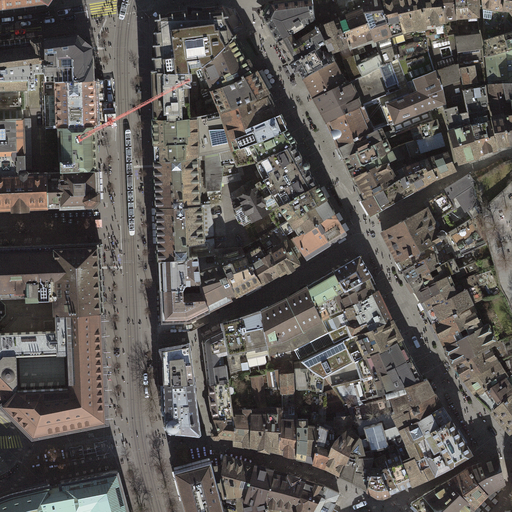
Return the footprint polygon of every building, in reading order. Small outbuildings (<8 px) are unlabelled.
[(0,0),(0,9),(47,3),(48,0),(0,0)] [(291,34),(314,20),(311,0),(303,0),(271,4),(268,11),(264,17),(267,22),(276,39),(277,41),(290,34),(291,34)] [(311,0),(314,20),(318,27),(340,18),(338,11),(336,0),(311,0)] [(336,0),(338,11),(340,18),(363,8),(362,0),(336,0)] [(384,64),(391,62),(399,58),(394,43),(391,33),(381,2),(380,0),(362,0),(363,8),(377,44),(378,52),(384,64)] [(394,43),(399,58),(428,50),(427,35),(423,0),(387,0),(381,2),(391,33),(394,43)] [(423,0),(427,35),(436,33),(434,22),(443,21),(443,19),(441,0),(423,0)] [(441,0),(443,19),(456,18),(455,0),(441,0)] [(455,0),(456,18),(478,16),(477,0),(455,0)] [(504,10),(505,0),(481,0),(482,8),(504,10)] [(511,0),(505,0),(504,10),(482,8),(485,40),(511,32),(511,0)] [(377,44),(363,8),(340,18),(351,47),(362,43),(371,39),(373,46),(377,44)] [(236,36),(227,20),(227,16),(223,16),(223,12),(211,14),(210,13),(198,14),(198,13),(185,15),(185,14),(173,15),(173,14),(159,16),(160,19),(155,19),(155,21),(156,20),(157,32),(154,32),(154,33),(155,33),(156,44),(153,45),(153,46),(154,46),(155,57),(152,58),(152,59),(153,59),(154,70),(151,70),(151,72),(186,73),(191,72),(192,71),(198,69),(202,67),(201,66),(205,64),(214,58),(236,36)] [(351,47),(340,18),(318,27),(326,43),(331,53),(343,48),(346,58),(343,59),(351,81),(363,75),(358,65),(354,56),(350,47),(351,47)] [(290,63),(319,47),(326,43),(318,27),(314,20),(291,34),(290,34),(277,41),(290,63)] [(511,32),(485,40),(486,56),(511,48),(511,32)] [(55,73),(55,81),(94,80),(93,63),(93,47),(78,34),(53,38),(45,39),(45,73),(55,73)] [(479,34),(456,37),(457,51),(481,48),(479,34)] [(222,86),(255,71),(236,36),(214,58),(205,64),(201,66),(202,67),(212,90),(222,86)] [(35,74),(45,73),(45,39),(34,39),(0,44),(0,110),(24,110),(26,109),(25,89),(36,89),(35,74)] [(366,51),(362,43),(351,47),(350,47),(354,56),(358,54),(366,51)] [(315,72),(334,62),(333,60),(331,55),(325,52),(322,53),(319,47),(290,63),(295,73),(299,71),(303,79),(315,72)] [(504,84),(511,83),(511,48),(486,56),(488,85),(504,84)] [(441,87),(435,71),(428,50),(399,58),(412,93),(381,106),(389,124),(391,123),(406,117),(407,116),(428,108),(445,103),(441,87)] [(384,64),(378,52),(360,61),(358,54),(354,56),(358,65),(363,75),(384,64)] [(343,81),(346,80),(344,77),(341,78),(334,62),(315,72),(303,79),(314,97),(343,82),(343,81)] [(363,90),(369,102),(390,93),(387,86),(398,82),(391,62),(384,64),(363,75),(351,81),(347,83),(346,80),(343,81),(343,82),(314,97),(321,111),(352,95),(363,90)] [(441,87),(461,80),(458,64),(435,71),(441,87)] [(473,66),(462,67),(465,83),(476,81),(473,66)] [(186,73),(151,72),(153,119),(177,119),(190,117),(189,86),(190,86),(190,80),(192,80),(192,71),(191,72),(186,73)] [(221,111),(267,93),(255,71),(222,86),(212,90),(202,93),(208,113),(219,110),(221,111)] [(45,103),(45,127),(96,125),(94,80),(55,81),(56,103),(45,103)] [(494,117),(507,116),(510,115),(509,101),(508,96),(504,84),(488,85),(494,117)] [(481,112),(488,109),(487,100),(485,86),(464,90),(468,112),(468,114),(478,112),(481,112)] [(347,114),(364,105),(369,102),(363,90),(352,95),(321,111),(326,122),(345,113),(347,114)] [(263,139),(287,129),(278,111),(269,92),(267,93),(221,111),(219,110),(208,113),(201,115),(190,117),(177,119),(153,119),(153,139),(154,160),(177,160),(198,156),(206,154),(219,152),(232,149),(233,149),(263,139)] [(338,147),(372,131),(363,108),(365,107),(364,105),(347,114),(345,113),(326,122),(338,147)] [(457,106),(445,109),(449,130),(459,162),(480,156),(479,154),(468,114),(468,112),(458,114),(457,106)] [(433,120),(428,108),(407,116),(406,117),(391,123),(393,130),(395,134),(411,128),(421,124),(423,124),(433,120)] [(468,114),(479,154),(497,149),(488,109),(481,112),(478,112),(468,114)] [(511,142),(507,116),(494,117),(501,146),(511,143),(511,142)] [(0,208),(44,207),(48,207),(47,172),(42,172),(28,173),(25,170),(24,118),(0,119),(0,208)] [(441,132),(436,119),(433,120),(423,124),(421,124),(411,128),(415,141),(441,132)] [(45,127),(47,172),(98,169),(96,125),(45,127)] [(344,158),(386,138),(395,134),(393,130),(383,133),(381,127),(372,131),(338,147),(344,158)] [(255,161),(296,144),(287,129),(263,139),(233,149),(232,149),(219,152),(221,161),(235,158),(237,165),(237,166),(255,161)] [(444,132),(441,132),(415,141),(407,142),(391,149),(396,158),(404,155),(407,156),(446,144),(444,132)] [(373,169),(387,162),(396,158),(391,149),(387,140),(386,138),(344,158),(344,160),(345,162),(351,174),(352,178),(371,169),(373,169)] [(297,194),(318,184),(300,150),(298,147),(296,144),(255,161),(257,165),(259,170),(263,177),(260,181),(256,183),(254,180),(250,180),(245,182),(243,185),(247,191),(234,199),(238,205),(234,207),(235,209),(234,212),(240,222),(242,223),(244,224),(268,211),(269,212),(280,207),(280,206),(298,196),(297,194)] [(223,176),(224,165),(222,166),(221,161),(219,152),(206,154),(208,190),(221,189),(222,182),(224,176),(223,176)] [(428,160),(436,177),(455,169),(448,154),(428,160)] [(177,160),(154,160),(156,207),(200,205),(198,156),(177,160)] [(406,176),(414,190),(436,177),(428,160),(427,159),(403,167),(406,176)] [(487,167),(475,172),(478,178),(503,162),(501,159),(487,167)] [(374,193),(406,176),(403,167),(393,172),(387,162),(373,169),(371,169),(352,178),(363,199),(374,193)] [(223,176),(224,176),(239,173),(237,166),(237,165),(234,165),(224,165),(223,176)] [(47,172),(48,207),(72,206),(94,205),(99,200),(98,184),(98,169),(47,172)] [(241,174),(228,176),(229,182),(242,179),(241,174)] [(444,189),(450,199),(456,195),(465,211),(467,210),(471,218),(450,232),(442,239),(447,254),(450,259),(453,258),(454,260),(464,256),(463,254),(473,250),(487,244),(488,243),(480,213),(477,206),(470,175),(444,189)] [(374,193),(382,207),(408,193),(414,190),(406,176),(374,193)] [(307,210),(326,198),(318,184),(297,194),(298,196),(280,206),(280,207),(269,212),(273,219),(256,228),(260,238),(272,232),(272,230),(277,227),(278,227),(304,212),(307,210)] [(427,208),(433,221),(455,207),(450,199),(444,189),(427,198),(431,206),(427,208)] [(374,193),(363,199),(366,206),(370,213),(382,207),(374,193)] [(318,221),(334,212),(326,198),(307,210),(304,212),(278,227),(277,227),(272,230),(272,232),(281,245),(289,240),(285,234),(295,228),(299,234),(300,235),(314,226),(318,221)] [(201,205),(200,205),(156,207),(159,260),(189,257),(188,244),(203,241),(201,205)] [(433,221),(427,208),(414,215),(382,231),(390,246),(398,260),(433,243),(442,239),(450,232),(447,226),(439,231),(433,221)] [(299,234),(294,237),(308,257),(318,251),(347,233),(340,222),(334,212),(318,221),(314,226),(300,235),(299,234)] [(260,238),(263,244),(269,254),(270,253),(280,274),(308,257),(294,237),(289,240),(281,245),(272,232),(260,238)] [(0,330),(2,330),(14,317),(14,313),(25,312),(34,312),(34,315),(55,314),(55,312),(103,311),(103,309),(103,305),(101,243),(99,242),(94,242),(88,243),(0,246),(0,330)] [(433,243),(398,260),(403,268),(435,252),(437,251),(433,243)] [(246,254),(245,256),(261,283),(280,274),(270,253),(269,254),(263,244),(246,254)] [(487,244),(473,250),(478,262),(491,256),(487,244)] [(435,252),(403,268),(410,280),(436,267),(434,264),(439,261),(435,252)] [(198,256),(189,257),(159,260),(160,288),(183,287),(183,292),(201,292),(199,271),(198,256)] [(245,256),(222,264),(236,297),(261,283),(245,256)] [(338,268),(334,270),(345,288),(371,275),(365,265),(360,256),(338,268)] [(436,267),(410,280),(416,291),(446,276),(446,275),(448,274),(450,275),(455,272),(459,270),(459,269),(454,260),(453,258),(450,259),(436,267)] [(201,292),(207,312),(222,304),(236,297),(222,264),(199,271),(201,292)] [(459,270),(455,272),(457,277),(467,272),(465,266),(459,269),(459,270)] [(319,279),(307,286),(315,304),(322,319),(341,309),(335,298),(337,297),(336,296),(338,295),(337,293),(345,288),(334,270),(319,279)] [(446,276),(416,291),(421,300),(453,284),(448,274),(446,275),(446,276)] [(378,289),(371,275),(345,288),(337,293),(338,295),(336,296),(337,297),(335,298),(341,309),(344,307),(378,289)] [(453,284),(421,300),(433,321),(463,307),(471,304),(472,303),(466,290),(457,293),(453,284)] [(284,299),(260,310),(267,341),(269,354),(270,355),(296,348),(328,331),(322,319),(315,304),(307,286),(284,299)] [(207,312),(201,292),(183,292),(183,287),(160,288),(160,305),(161,321),(189,320),(207,312)] [(391,317),(378,289),(344,307),(346,311),(328,319),(332,329),(328,331),(333,342),(364,329),(391,317)] [(463,307),(433,321),(445,344),(482,326),(471,304),(463,307)] [(233,319),(222,322),(223,326),(229,352),(230,354),(228,355),(231,370),(248,366),(248,361),(246,360),(246,359),(269,354),(267,341),(260,310),(233,319)] [(0,403),(32,436),(72,429),(108,422),(105,361),(103,311),(55,312),(55,314),(34,315),(34,312),(25,312),(14,313),(14,317),(2,330),(0,330),(0,403)] [(391,317),(364,329),(303,360),(312,371),(324,377),(355,361),(401,337),(391,317)] [(482,326),(445,344),(454,363),(490,346),(491,346),(494,344),(496,343),(496,341),(487,323),(482,326)] [(229,352),(223,326),(205,336),(203,338),(202,341),(208,384),(209,385),(228,381),(226,364),(224,364),(223,354),(229,352)] [(403,336),(401,337),(355,361),(361,378),(373,374),(413,356),(403,336)] [(496,343),(494,344),(499,357),(508,353),(502,338),(496,341),(496,343)] [(162,346),(164,382),(194,381),(189,343),(162,346)] [(490,346),(454,363),(465,379),(483,369),(497,360),(490,346)] [(268,356),(251,358),(252,369),(268,368),(268,356)] [(366,396),(386,390),(426,379),(413,356),(373,374),(361,378),(366,396)] [(312,371),(303,360),(294,362),(297,388),(309,389),(316,390),(316,393),(319,393),(319,390),(323,391),(324,377),(312,371)] [(483,369),(465,379),(476,395),(505,377),(507,376),(497,360),(483,369)] [(295,405),(291,361),(281,361),(282,366),(280,367),(280,368),(281,386),(282,407),(295,405)] [(281,386),(280,368),(271,368),(270,370),(266,370),(266,374),(250,376),(253,391),(255,391),(256,401),(265,400),(264,389),(281,386)] [(511,386),(505,377),(476,395),(491,410),(511,391),(511,386)] [(426,379),(386,390),(387,394),(390,393),(396,409),(392,411),(398,423),(384,428),(382,421),(363,426),(366,436),(360,438),(350,428),(351,421),(351,414),(346,415),(336,416),(335,429),(342,433),(335,440),(323,466),(345,475),(352,478),(357,453),(374,449),(385,447),(388,446),(389,445),(396,443),(399,453),(412,481),(441,466),(470,451),(457,430),(445,408),(432,388),(427,379),(426,379)] [(194,381),(164,382),(165,404),(166,426),(168,429),(172,431),(200,433),(197,407),(194,381)] [(209,395),(214,417),(232,416),(232,408),(231,397),(228,381),(209,385),(209,395)] [(336,416),(346,415),(343,403),(334,389),(319,393),(319,396),(318,412),(318,417),(320,417),(320,421),(325,421),(326,412),(335,411),(336,416)] [(511,391),(491,410),(510,431),(511,429),(511,391)] [(279,451),(296,456),(297,418),(297,415),(295,415),(295,405),(282,407),(279,451)] [(265,448),(266,407),(250,409),(251,445),(265,448)] [(279,451),(282,407),(266,407),(265,448),(279,451)] [(251,445),(250,409),(232,408),(232,416),(234,437),(234,442),(251,445)] [(318,412),(313,412),(311,422),(308,422),(307,418),(297,418),(296,456),(315,462),(318,425),(320,423),(320,421),(320,417),(318,417),(318,412)] [(213,434),(234,437),(232,416),(214,417),(213,434)] [(325,421),(320,421),(320,423),(318,425),(315,462),(323,466),(335,440),(342,433),(335,429),(336,416),(333,416),(333,421),(325,421)] [(391,468),(399,487),(412,481),(399,453),(396,443),(389,445),(388,446),(385,447),(388,456),(387,457),(386,458),(390,468),(391,468)] [(357,453),(352,478),(367,487),(372,459),(374,449),(357,453)] [(379,465),(391,491),(399,487),(391,468),(390,468),(386,458),(387,457),(385,453),(376,458),(380,464),(379,465)] [(213,465),(221,495),(227,495),(227,497),(235,497),(235,493),(247,492),(256,465),(224,456),(223,464),(213,465)] [(502,482),(498,456),(466,467),(487,492),(495,486),(502,482)] [(372,459),(367,487),(380,495),(391,491),(379,465),(380,464),(376,458),(372,459)] [(211,460),(174,470),(185,511),(220,511),(225,510),(221,495),(213,465),(211,460)] [(273,469),(256,465),(247,492),(244,503),(246,511),(266,511),(263,500),(273,469)] [(487,492),(466,467),(448,479),(475,505),(487,492)] [(292,511),(306,480),(273,469),(263,500),(266,511),(292,511)] [(0,511),(128,511),(123,488),(118,470),(55,483),(10,493),(0,497),(0,511)] [(467,511),(475,505),(448,479),(440,484),(425,493),(410,502),(420,511),(467,511)] [(324,485),(306,480),(292,511),(329,511),(336,502),(335,501),(340,492),(324,485)]
